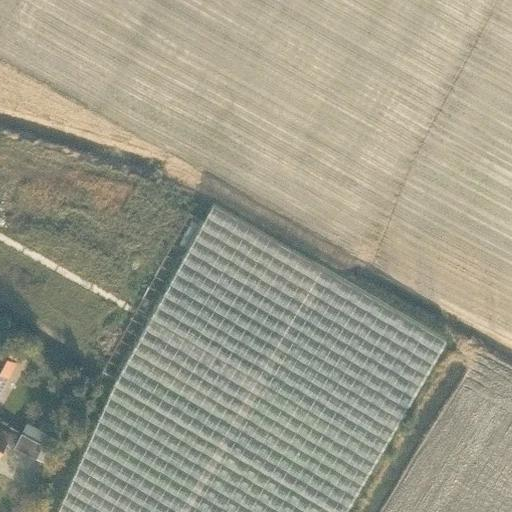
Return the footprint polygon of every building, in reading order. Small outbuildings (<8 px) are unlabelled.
[(330,0),(300,0),(309,1),(311,2),(313,0),(312,1),(322,8),(323,8),(329,13),(330,0)] [(462,26),(473,0),(449,0),(448,2),(457,6),(448,8),(450,20),(462,26)] [(119,125),(355,231),(420,88),(412,85),(407,87),(397,108),(402,111),(376,131),(387,146),(383,156),(379,151),(346,176),(340,173),(353,190),(328,179),(329,176),(309,168),(318,161),(317,160),(305,129),(301,139),(296,126),(292,128),(309,171),(279,131),(259,139),(270,116),(231,131),(161,99),(164,107),(119,125)] [(205,219),(201,217),(114,375),(117,377),(56,511),(344,511),(446,338),(214,203),(205,219)] [(0,392),(23,351),(3,340),(0,346),(0,392)] [(16,446),(38,457),(45,443),(46,444),(51,434),(29,423),(24,432),(23,432),(16,446)] [(0,454),(12,432),(0,425),(0,454)]
